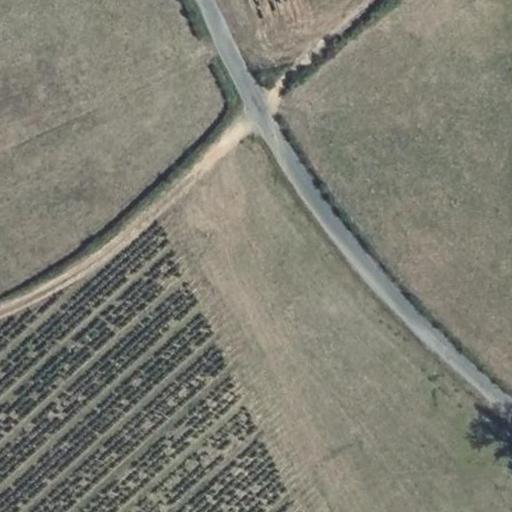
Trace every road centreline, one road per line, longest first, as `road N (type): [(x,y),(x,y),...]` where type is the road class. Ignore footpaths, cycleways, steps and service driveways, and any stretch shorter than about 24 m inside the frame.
road 1 (unclassified): [(209,0),(258,108),(333,231),(485,389),(511,407)]
road 2 (track): [(0,311),(99,258),(375,0)]
